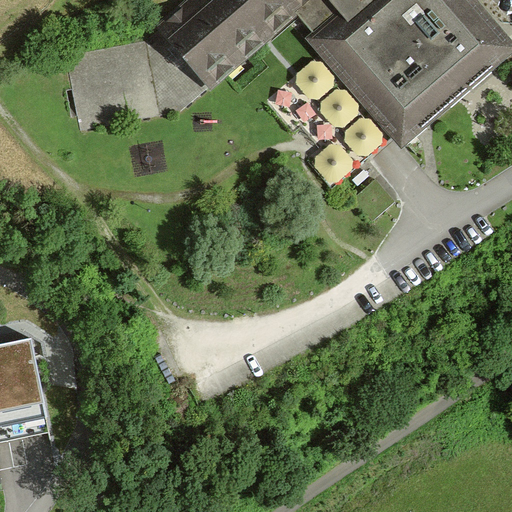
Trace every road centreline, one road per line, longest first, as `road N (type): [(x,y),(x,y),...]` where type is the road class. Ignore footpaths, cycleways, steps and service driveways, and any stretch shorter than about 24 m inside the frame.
road 1 (unclassified): [(511,351),(283,511)]
road 2 (residential): [(86,427),(78,343),(48,302),(0,272)]
